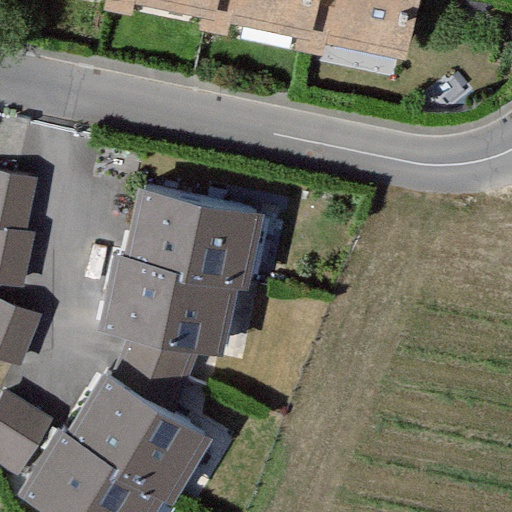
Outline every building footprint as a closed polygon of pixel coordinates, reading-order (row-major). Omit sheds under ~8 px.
[(229,0),(145,0),(225,20),(229,0)] [(334,0),(229,0),(225,20),(323,45),(334,0)] [(435,0),(334,0),(323,45),(417,70),(435,0)] [(41,177),(0,169),(0,228),(31,234),(41,177)] [(265,215),(140,189),(126,257),(116,255),(100,332),(225,358),(239,290),(249,292),(265,215)] [(36,235),(31,234),(0,228),(0,282),(25,288),(36,235)] [(0,358),(23,368),(43,314),(0,298),(0,358)] [(212,438),(105,375),(70,434),(58,427),(17,495),(45,511),(157,511),(165,499),(173,504),(212,438)] [(54,418),(5,388),(0,396),(0,461),(20,474),(54,418)]
